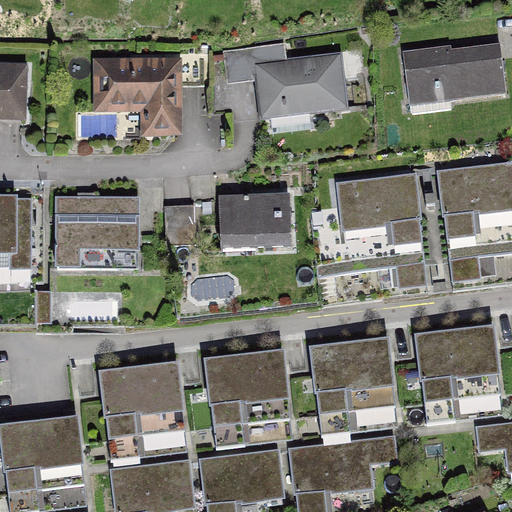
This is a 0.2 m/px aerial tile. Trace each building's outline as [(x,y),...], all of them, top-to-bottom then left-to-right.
[(450,48),(404,54),(410,99),(412,114),(451,110),(449,94),(453,93),(453,101),(505,95),(499,46),(450,52),(450,48)] [(257,68),(287,65),(285,48),(257,52),(256,47),(223,51),(227,81),(258,77),(257,68)] [(166,68),(101,68),(101,106),(149,106),(149,131),(175,130),(174,83),(204,83),(204,53),(166,53),(166,68)] [(287,65),(257,68),(258,77),(263,117),(344,108),(338,58),(287,65)] [(24,69),(0,68),(0,118),(22,120),(24,69)] [(511,165),(439,174),(447,239),(475,235),(473,214),(511,209),(511,165)] [(394,246),(422,242),(414,177),(338,186),(341,206),(343,231),(392,226),(394,246)] [(290,247),(288,196),(220,199),(222,249),(223,249),(223,253),(255,252),(255,248),(290,247)] [(32,209),(15,209),(15,200),(0,199),(0,254),(11,255),(11,270),(31,270),(32,209)] [(137,250),(137,200),(57,200),(57,270),(117,270),(117,251),(137,250)] [(318,279),(396,270),(399,291),(426,288),(423,267),(425,267),(422,242),(394,246),(392,226),(343,231),(341,206),(309,210),(318,279)] [(449,264),(451,264),(453,284),(480,281),(478,260),(511,256),(511,209),(473,214),(475,235),(447,239),(449,264)] [(195,210),(165,212),(166,247),(196,245),(195,210)] [(498,373),(493,329),(417,338),(424,402),(452,398),(450,378),(498,373)] [(392,386),(387,342),(311,350),(318,413),(346,410),(344,391),(392,386)] [(287,399),(282,354),(206,363),(213,426),(242,423),(240,405),(287,399)] [(108,438),(137,435),(135,415),(182,410),(177,366),(101,375),(108,438)] [(452,398),(424,402),(427,426),(455,423),(453,402),(500,397),(498,373),(450,378),(452,398)] [(346,410),(318,413),(322,438),(350,435),(348,414),(395,409),(392,386),(344,391),(346,410)] [(242,423),(213,426),(216,451),(245,447),(242,427),(290,421),(287,399),(240,405),(242,423)] [(137,435),(108,438),(111,463),(139,460),(137,439),(184,433),(182,410),(135,415),(137,435)] [(8,492),(36,489),(33,467),(81,462),(77,420),(0,429),(8,492)] [(511,425),(478,429),(480,452),(506,449),(509,473),(511,472),(511,425)] [(393,440),(291,451),(297,511),(326,511),(324,494),(372,489),(369,465),(395,462),(393,440)] [(283,499),(277,453),(201,462),(206,511),(236,511),(235,505),(283,499)] [(36,489),(8,492),(9,511),(38,511),(37,493),(84,487),(81,462),(33,467),(36,489)] [(171,511),(193,510),(188,463),(112,472),(116,511),(171,511)]
